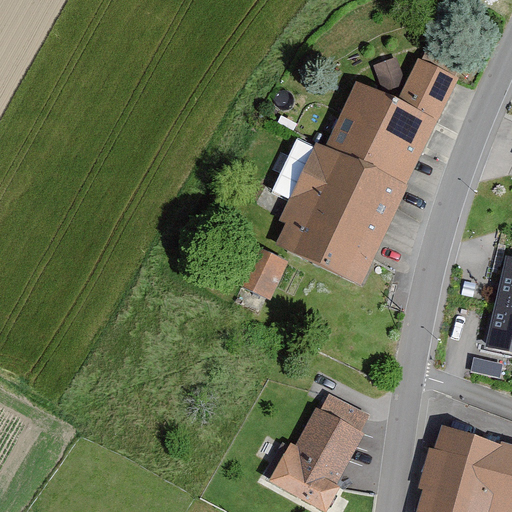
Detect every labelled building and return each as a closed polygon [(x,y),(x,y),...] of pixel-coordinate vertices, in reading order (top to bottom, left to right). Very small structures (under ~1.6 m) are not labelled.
[(414,61),(394,102),(431,120),(452,79),(414,61)] [(353,83),(323,149),(400,184),(431,120),(394,102),(353,83)] [(323,149),(314,146),(271,243),(358,281),(400,184),(323,149)] [(258,242),(239,282),(273,299),(293,259),(258,242)] [(511,258),(508,258),(487,349),(511,354),(511,258)] [(329,392),(319,410),(357,431),(367,414),(329,392)] [(284,440),(262,479),(320,511),(363,435),(357,431),(319,410),(313,407),(292,444),(284,440)] [(511,511),(511,440),(433,418),(414,484),(443,492),(437,511),(511,511)]
